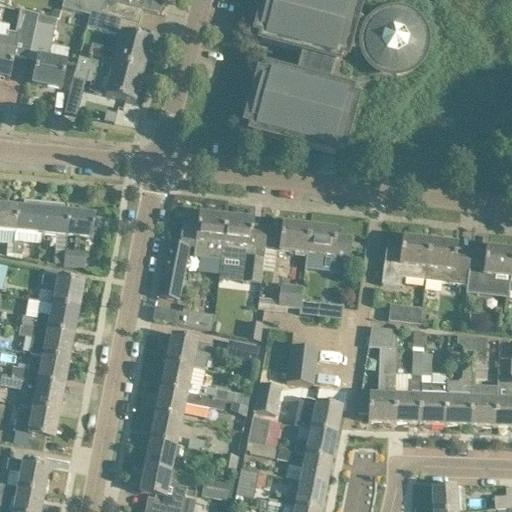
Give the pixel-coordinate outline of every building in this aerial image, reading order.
[(162,1),(162,0),(64,0),(61,9),(90,17),(90,14),(119,21),(138,26),(142,11),(149,13),(157,15),(161,2),(162,2),(163,1),(162,1)] [(301,53),(299,61),(295,78),(267,70),(265,77),(259,75),(245,124),(252,126),(250,133),(334,155),(336,149),(343,150),(356,102),(349,100),(351,93),(328,87),(335,62),(337,63),(338,56),(345,58),(347,52),(361,50),(362,50),(363,56),(365,61),(369,66),(373,70),(377,73),(382,75),(388,77),(391,77),(400,77),(405,75),(410,73),(414,70),(418,66),(422,61),(424,56),(425,50),(426,45),(425,39),(424,34),(422,29),(418,24),(414,20),(410,17),(401,13),(399,13),(394,12),(388,13),(382,14),(377,17),(373,20),(369,24),(368,24),(357,16),(358,9),(352,7),(353,0),(352,0),(263,0),(255,33),(262,35),(260,42),(301,53)] [(58,22),(61,13),(52,11),(50,19),(57,21),(58,22)] [(28,60),(37,16),(21,12),(17,31),(16,35),(18,36),(14,57),(28,60)] [(115,36),(119,21),(90,14),(90,17),(86,29),(115,36)] [(37,16),(28,60),(37,62),(32,85),(61,91),(66,63),(49,60),(52,46),(57,21),(50,19),(37,16)] [(0,78),(9,81),(14,57),(18,36),(16,35),(8,34),(7,40),(0,38),(0,78)] [(91,45),(87,59),(142,74),(151,42),(135,37),(132,37),(123,34),(122,38),(119,37),(114,55),(107,53),(108,50),(91,45)] [(79,57),(72,81),(85,84),(90,86),(88,93),(134,105),(142,74),(87,59),(79,57)] [(66,106),(64,115),(76,118),(78,109),(66,106)] [(28,210),(18,209),(14,244),(13,257),(23,258),(25,235),(41,236),(44,205),(29,204),(28,210)] [(58,213),(59,206),(44,205),(41,236),(56,238),(66,239),(68,214),(58,213)] [(14,244),(18,209),(0,207),(0,244),(7,245),(6,256),(13,257),(14,244)] [(84,256),(85,241),(92,241),(94,216),(68,214),(66,239),(64,254),(63,266),(63,268),(84,270),(85,256),(84,256)] [(168,244),(159,287),(180,291),(188,249),(194,250),(193,259),(205,260),(221,262),(221,258),(223,249),(226,219),(198,216),(198,221),(197,230),(183,228),(184,220),(183,219),(179,246),(168,244)] [(226,219),(223,249),(245,252),(244,261),(241,284),(249,285),(258,286),(260,286),(262,272),(264,251),(266,238),(252,236),(253,225),(253,222),(226,219)] [(266,238),(264,251),(276,252),(306,256),(309,229),(282,226),(281,228),(280,240),(266,238)] [(306,256),(304,270),(322,272),(324,258),(329,259),(349,261),(351,239),(350,239),(348,248),(335,246),(336,237),(337,232),(309,229),(306,256)] [(401,279),(425,282),(429,243),(402,240),(400,254),(387,252),(388,243),(386,243),(381,287),(400,289),(401,279)] [(467,287),(470,262),(455,260),(457,246),(429,243),(425,282),(467,287)] [(508,295),(511,259),(511,252),(485,250),(484,264),(470,262),(467,287),(466,296),(507,300),(508,295)] [(63,266),(64,254),(55,253),(53,265),(54,265),(63,266)] [(52,306),(78,311),(83,284),(57,280),(43,277),(41,287),(56,289),(52,306)] [(287,309),(299,310),(302,289),(280,286),(279,300),(278,302),(278,308),(287,309)] [(178,307),(180,296),(159,292),(156,303),(178,307)] [(258,298),(256,311),(264,312),(286,314),(287,309),(278,308),(278,302),(279,300),(258,298)] [(78,311),(52,306),(52,307),(28,303),(25,318),(17,317),(16,326),(21,327),(20,327),(73,337),(78,311)] [(343,309),(343,308),(319,305),(319,306),(318,317),(317,318),(341,321),(342,317),(342,312),(343,309)] [(424,312),(420,311),(390,307),(388,323),(422,327),(424,312)] [(183,312),(180,327),(211,334),(214,318),(183,312)] [(213,323),(211,334),(219,335),(221,325),(213,323)] [(248,324),(245,342),(260,345),(262,330),(262,326),(248,324)] [(511,336),(511,326),(504,326),(503,336),(511,336)] [(29,355),(43,358),(69,363),(73,337),(20,327),(18,337),(32,340),(29,355)] [(358,414),(358,415),(361,416),(368,417),(368,424),(394,425),(396,377),(397,340),(397,332),(393,332),(371,330),(370,337),(368,347),(368,349),(381,350),(379,397),(361,396),(358,414)] [(212,346),(191,342),(171,338),(166,364),(203,372),(206,355),(210,356),(212,346)] [(463,353),(471,353),(472,340),(457,338),(456,346),(459,346),(463,350),(463,353)] [(472,340),(471,353),(473,353),(472,364),(485,364),(486,341),(473,340),(472,340)] [(256,366),(256,365),(259,350),(228,344),(225,360),(256,366)] [(394,425),(419,426),(422,344),(413,344),(412,377),(396,377),(394,425)] [(423,344),(422,344),(419,426),(444,427),(446,387),(431,386),(432,357),(423,356),(423,344)] [(286,385),(312,388),(317,352),(290,349),(286,385)] [(38,384),(64,389),(69,363),(43,358),(40,370),(28,368),(27,373),(13,370),(11,379),(26,382),(38,384)] [(203,372),(166,364),(160,390),(226,404),(228,394),(201,388),(204,372),(203,372)] [(446,387),(444,427),(469,428),(472,369),(462,368),(462,380),(457,384),(446,383),(446,387)] [(472,386),(472,369),(469,428),(495,429),(496,400),(471,399),(472,386)] [(9,379),(8,388),(9,388),(24,391),(20,408),(33,410),(59,415),(64,389),(38,384),(26,382),(11,379),(9,379)] [(496,400),(495,429),(511,429),(511,380),(511,386),(497,386),(496,387),(496,400)] [(282,390),(261,386),(258,385),(253,413),(276,418),(282,390)] [(223,414),(226,404),(160,390),(155,416),(181,421),(183,415),(185,406),(208,411),(223,414)] [(241,406),(247,407),(249,393),(243,393),(241,406)] [(296,428),(336,436),(341,410),(316,405),(301,402),(299,412),(296,428)] [(54,441),(59,415),(33,410),(30,427),(15,424),(13,433),(28,436),(54,441)] [(176,447),(181,421),(155,416),(150,442),(176,447)] [(265,449),(265,448),(270,423),(252,420),(247,446),(265,449)] [(331,461),(336,436),(296,428),(296,429),(298,430),(293,455),(294,455),(306,458),(306,456),(331,461)] [(203,454),(203,452),(205,444),(189,440),(187,451),(203,454)] [(176,447),(150,442),(145,468),(181,475),(184,462),(178,461),(180,452),(183,453),(184,449),(176,447)] [(293,455),(278,451),(276,462),(292,465),(294,455),(293,455)] [(326,488),(331,461),(306,456),(306,458),(301,483),(326,488)] [(222,457),(219,473),(235,476),(238,460),(222,457)] [(7,463),(6,471),(11,472),(21,474),(18,490),(43,495),(49,469),(29,465),(22,464),(8,461),(7,463)] [(145,468),(139,494),(155,497),(154,501),(152,501),(149,511),(187,511),(189,502),(185,501),(187,491),(178,489),(181,475),(145,468)] [(236,498),(253,501),(255,489),(260,490),(264,489),(267,477),(241,472),(236,498)] [(227,504),(230,486),(204,481),(201,499),(227,504)] [(283,507),(311,511),(321,511),(326,488),(301,483),(298,497),(286,494),(283,507)] [(40,511),(43,495),(18,490),(7,488),(0,486),(0,497),(16,501),(13,511),(40,511)] [(432,511),(457,511),(456,488),(431,490),(432,511)] [(507,511),(511,511),(511,490),(505,491),(506,498),(493,500),(494,511),(507,511)] [(311,511),(283,507),(267,503),(265,511),(311,511)]
